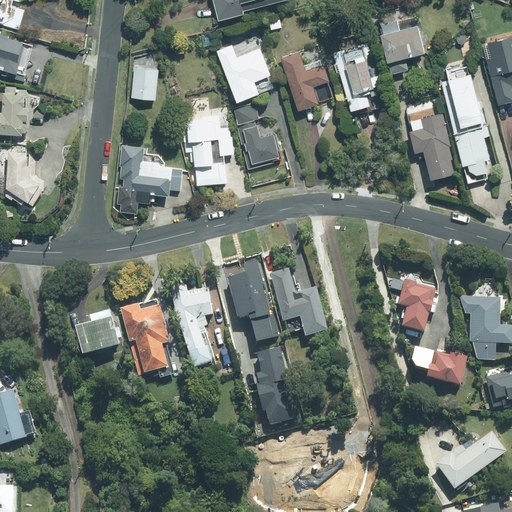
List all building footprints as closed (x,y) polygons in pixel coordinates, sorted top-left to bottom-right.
[(0,0),(0,22),(21,29),(26,9),(14,6),(15,0),(20,0),(23,1),(22,0),(0,0)] [(216,0),(222,20),(247,13),(246,10),(281,0),(216,0)] [(398,19),(381,23),(394,72),(410,68),(407,56),(428,50),(420,21),(400,27),(398,19)] [(0,72),(1,73),(2,67),(20,72),(28,40),(0,32),(0,72)] [(511,34),(489,41),(492,55),(489,56),(500,103),(511,99),(511,34)] [(334,51),(353,109),(371,103),(366,88),(383,83),(370,40),(334,51)] [(233,42),(217,49),(238,94),(259,84),(256,79),(273,71),(262,45),(239,55),(233,42)] [(299,50),(282,56),(301,107),(321,100),(316,85),(331,80),(325,62),(306,69),(299,50)] [(160,68),(136,66),(133,95),(157,98),(160,68)] [(475,71),(443,79),(469,181),(496,175),(486,135),(491,133),(475,71)] [(0,111),(0,132),(27,134),(27,127),(32,127),(33,116),(37,116),(37,107),(33,107),(34,95),(28,94),(29,89),(6,88),(5,111),(0,111)] [(234,108),(250,168),(284,159),(277,131),(265,134),(257,102),(234,108)] [(459,171),(444,111),(423,117),(425,126),(413,129),(418,150),(425,148),(433,178),(459,171)] [(233,115),(186,119),(188,150),(192,150),(193,160),(197,160),(199,182),(229,180),(226,151),(236,151),(233,115)] [(145,149),(128,147),(124,185),(121,185),(120,202),(122,202),(122,209),(139,211),(140,200),(152,202),(153,192),(173,194),(176,166),(163,164),(164,160),(144,158),(145,149)] [(31,151),(12,150),(10,187),(37,204),(49,186),(45,184),(48,179),(39,173),(39,159),(35,159),(35,155),(31,155),(31,151)] [(227,276),(237,317),(248,314),(255,340),(280,334),(274,312),(271,313),(258,260),(246,263),(248,271),(227,276)] [(291,268),(272,273),(285,321),(302,317),(308,337),(331,331),(319,287),(297,292),(291,268)] [(439,287),(408,279),(401,305),(409,307),(404,327),(427,333),(439,287)] [(215,362),(200,317),(215,314),(211,292),(190,295),(188,285),(174,287),(179,320),(196,368),(215,362)] [(502,297),(463,297),(463,315),(472,315),(472,342),(478,357),(498,357),(498,344),(511,344),(511,325),(502,325),(502,297)] [(141,303),(122,308),(131,341),(138,340),(147,373),(170,366),(163,343),(172,341),(162,304),(142,309),(141,303)] [(77,327),(85,354),(122,344),(113,310),(92,316),(93,323),(77,327)] [(469,360),(417,347),(413,364),(432,369),(430,378),(462,386),(469,360)] [(257,383),(262,410),(268,409),(271,424),(294,419),(279,348),(256,353),(260,371),(256,372),(259,383),(257,383)] [(511,376),(510,377),(508,371),(487,377),(495,409),(511,404),(511,376)] [(0,393),(0,440),(1,445),(39,435),(33,411),(23,414),(17,390),(0,393)] [(439,464),(457,489),(509,451),(494,431),(468,450),(465,445),(439,464)] [(327,452),(311,433),(265,471),(294,506),(312,491),(298,475),(327,452)] [(351,472),(341,460),(319,478),(328,490),(351,472)] [(0,511),(16,511),(16,501),(12,501),(12,488),(0,488),(0,511)]
